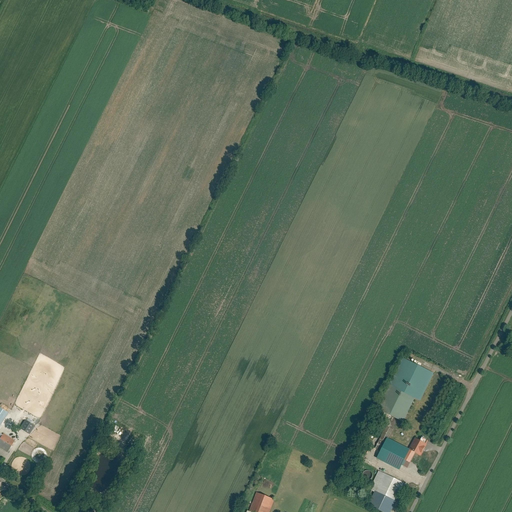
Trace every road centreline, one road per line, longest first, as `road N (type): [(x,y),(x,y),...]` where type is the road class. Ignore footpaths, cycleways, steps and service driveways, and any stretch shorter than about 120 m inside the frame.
road 1 (track): [(511,102),(205,0)]
road 2 (unclassified): [(410,511),(511,301)]
